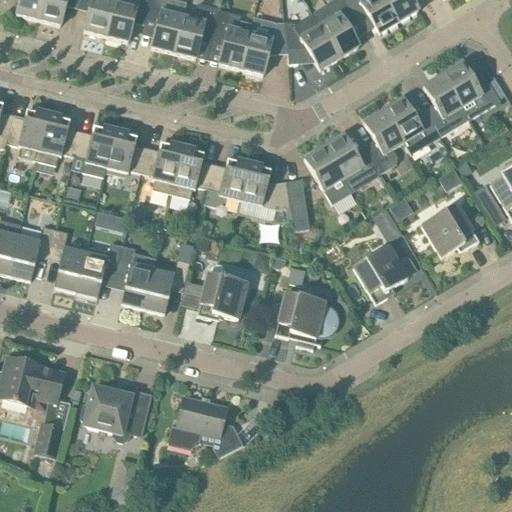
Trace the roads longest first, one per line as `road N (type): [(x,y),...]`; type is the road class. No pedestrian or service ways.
road 1 (residential): [(0,314),(305,385),(327,382),(511,269)]
road 2 (residential): [(0,73),(270,140),(311,118)]
road 3 (residential): [(311,118),(0,43)]
road 4 (residential): [(473,20),(311,118)]
